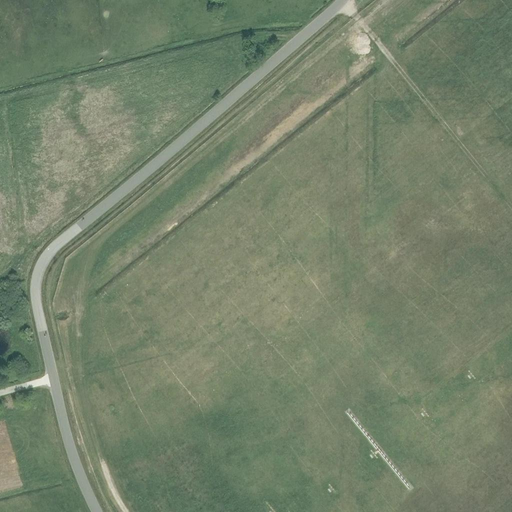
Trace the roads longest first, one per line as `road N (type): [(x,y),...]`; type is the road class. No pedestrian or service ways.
road 1 (tertiary): [(53,379),(34,291),(42,260),(342,0)]
road 2 (track): [(356,16),(511,206)]
road 3 (tertiary): [(96,511),(53,379)]
